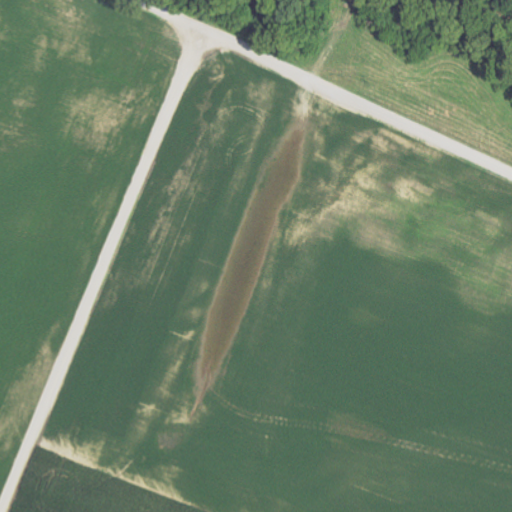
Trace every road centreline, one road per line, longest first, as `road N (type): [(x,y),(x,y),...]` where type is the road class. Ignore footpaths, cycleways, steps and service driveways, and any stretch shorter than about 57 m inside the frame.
road 1 (residential): [(203,28),(3,511)]
road 2 (track): [(141,0),(511,173)]
